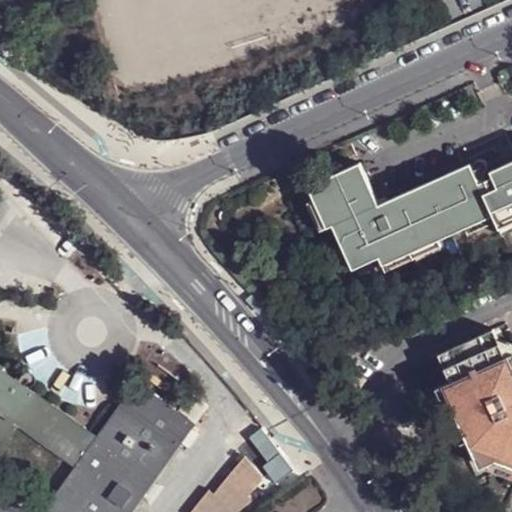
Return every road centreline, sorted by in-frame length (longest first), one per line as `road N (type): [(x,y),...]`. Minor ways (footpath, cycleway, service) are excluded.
road 1 (residential): [(511,35),(131,216)]
road 2 (tertiary): [(366,511),(249,342),(131,216)]
road 3 (tertiary): [(131,216),(0,102)]
